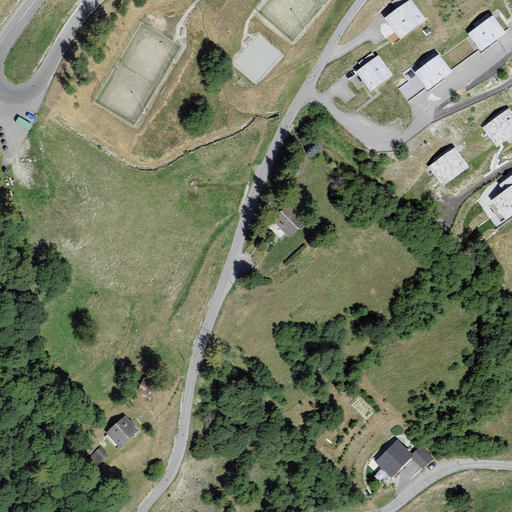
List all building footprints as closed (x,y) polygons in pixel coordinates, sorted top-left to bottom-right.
[(414,0),(387,21),(404,42),(431,22),(414,0)] [(511,35),(498,18),(473,37),(487,55),(511,35)] [(383,57),(360,73),(376,95),(398,78),(383,57)] [(445,57),(420,75),(433,93),(458,74),(445,57)] [(511,113),(508,109),(483,129),(497,146),(511,134),(511,113)] [(454,149),(430,166),(443,183),(467,166),(454,149)] [(490,199),(505,220),(511,214),(511,175),(499,185),(503,190),(490,199)] [(290,206),(274,220),(288,234),(303,220),(290,206)] [(145,378),(139,390),(152,397),(158,385),(145,378)] [(126,418),(108,432),(120,445),(137,430),(126,418)] [(391,476),(412,456),(412,455),(397,440),(376,461),(391,476)] [(100,447),(87,459),(95,467),(108,455),(100,447)] [(420,447),(412,455),(412,456),(423,467),(431,459),(420,447)]
